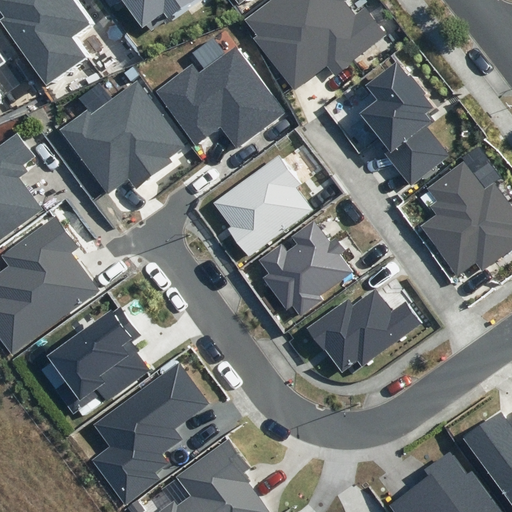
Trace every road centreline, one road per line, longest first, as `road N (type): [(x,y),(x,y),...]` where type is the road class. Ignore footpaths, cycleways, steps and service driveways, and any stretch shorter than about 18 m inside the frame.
road 1 (residential): [(142,223),(280,403),(331,430),(392,423),(492,355)]
road 2 (residential): [(492,355),(321,129)]
